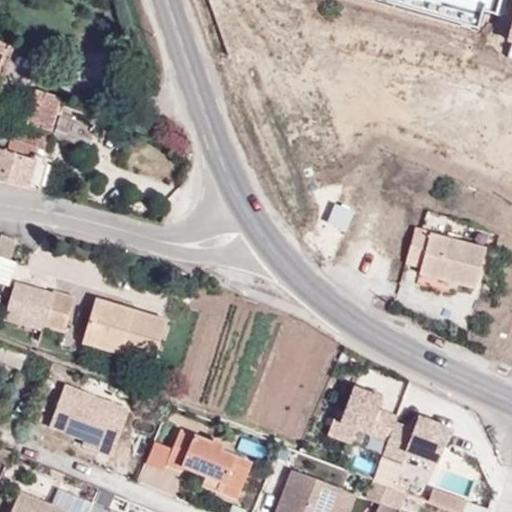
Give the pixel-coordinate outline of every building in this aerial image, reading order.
[(376,0),(479,28),(484,11),(498,15),(501,0),(376,0)] [(0,51),(0,72),(8,51),(1,48),(0,51)] [(51,131),(59,105),(61,98),(37,91),(27,125),(38,128),(51,131)] [(10,139),(38,148),(45,151),(51,131),(38,128),(35,139),(13,132),(10,139)] [(0,181),(39,192),(46,165),(34,161),(38,148),(10,139),(0,135),(0,181)] [(475,289),(486,248),(414,230),(406,261),(421,265),(419,273),(475,289)] [(0,257),(10,261),(17,242),(1,236),(0,238),(0,257)] [(43,326),(53,294),(16,282),(3,322),(44,334),(47,327),(43,326)] [(66,333),(77,298),(53,291),(53,294),(43,326),(47,327),(66,333)] [(154,364),(167,321),(95,300),(83,342),(154,364)] [(0,361),(20,370),(26,355),(0,343),(0,361)] [(130,410),(66,385),(50,427),(85,440),(83,445),(113,457),(130,410)] [(382,398),(353,387),(340,422),(333,419),(328,434),(350,443),(356,429),(387,441),(394,423),(396,417),(378,410),(382,398)] [(382,455),(402,462),(406,452),(437,464),(451,429),(418,417),(413,430),(394,423),(387,441),(382,455)] [(221,483),(241,491),(252,463),(222,451),(224,446),(213,441),(211,443),(180,430),(166,465),(182,472),(183,468),(206,476),(203,485),(217,490),(221,483)] [(335,511),(344,491),(292,470),(275,511),(335,511)] [(238,499),(241,491),(221,483),(217,490),(238,499)] [(389,484),(380,504),(399,511),(400,511),(410,492),(389,484)] [(429,498),(448,505),(452,494),(434,487),(429,498)] [(67,511),(20,492),(12,511),(67,511)] [(452,494),(448,505),(463,511),(468,499),(452,494)]
